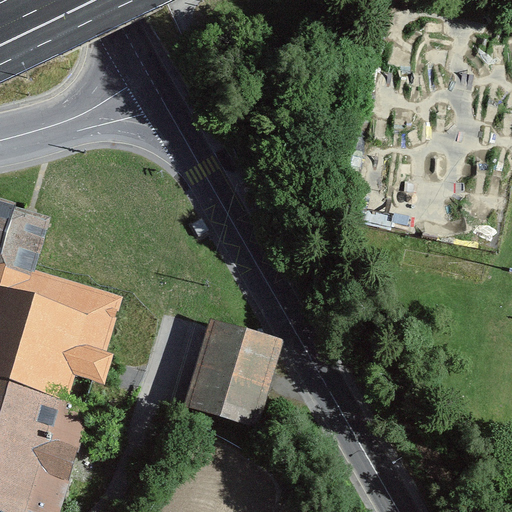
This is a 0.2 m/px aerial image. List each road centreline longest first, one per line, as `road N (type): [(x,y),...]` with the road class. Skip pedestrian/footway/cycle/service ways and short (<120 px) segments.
road 1 (tertiary): [(400,511),(151,80)]
road 2 (track): [(106,511),(137,457),(177,323)]
road 3 (tertiary): [(0,139),(77,116),(151,80)]
